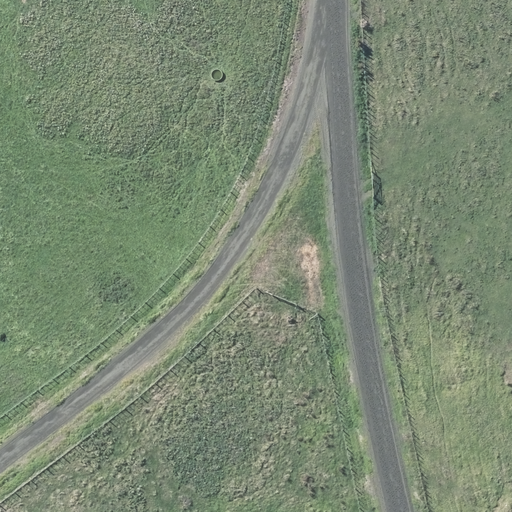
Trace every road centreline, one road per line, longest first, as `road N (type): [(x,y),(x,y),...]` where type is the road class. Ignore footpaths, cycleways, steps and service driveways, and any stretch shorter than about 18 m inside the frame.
road 1 (track): [(0,474),(168,328),(238,250),(304,110),(317,0)]
road 2 (track): [(304,110),(338,175),(407,511)]
